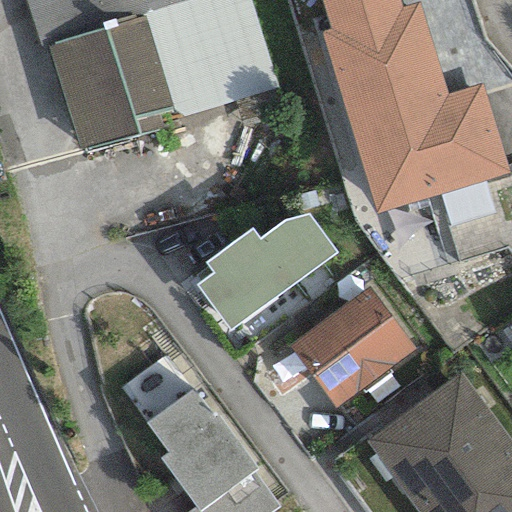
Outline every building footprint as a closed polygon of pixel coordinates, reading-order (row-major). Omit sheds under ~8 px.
[(250,0),(24,0),(40,46),(46,45),(75,151),(161,130),(159,120),(279,88),(250,0)] [(396,0),(320,0),(330,31),(320,34),(376,214),(508,174),(480,85),(447,95),(418,3),(399,9),(396,0)] [(196,286),(228,330),(335,253),(306,215),(283,221),(257,240),(250,230),(205,262),(212,275),(196,286)] [(414,348),(365,285),(286,347),(335,409),(414,348)] [(511,511),(511,444),(461,374),(365,443),(414,511),(511,511)] [(190,391),(145,424),(167,454),(158,460),(193,507),(186,511),(271,511),(278,507),(252,472),(255,470),(216,416),(211,419),(190,391)]
